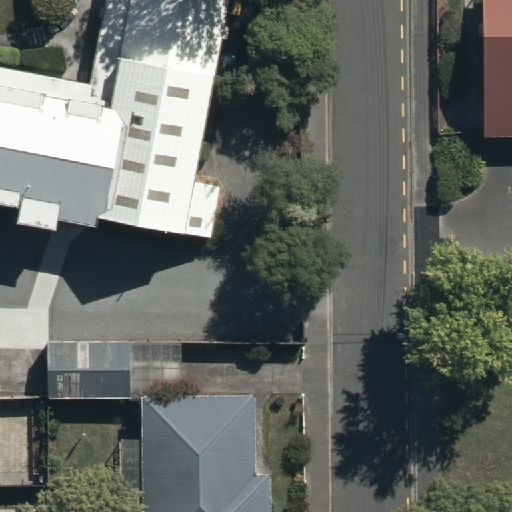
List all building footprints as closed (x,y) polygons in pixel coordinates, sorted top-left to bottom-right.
[(0,158),(175,204),(228,0),(105,0),(90,60),(0,36),(0,158)] [(511,0),(483,0),(486,130),(511,129),(511,0)] [(142,303),(62,302),(61,333),(142,334),(142,303)] [(131,339),(45,340),(46,398),(131,397),(131,339)] [(142,479),(142,511),(270,511),(270,473),(255,473),(254,396),(143,397),(144,436),(121,436),(121,479),(142,479)]
